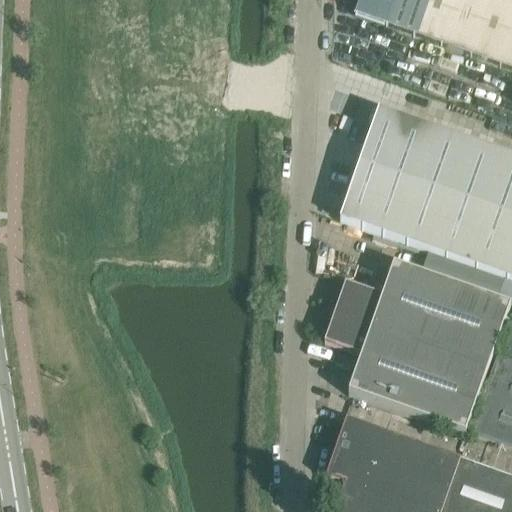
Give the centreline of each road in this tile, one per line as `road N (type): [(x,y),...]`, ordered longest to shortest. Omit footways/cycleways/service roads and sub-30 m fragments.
road 1 (unclassified): [(304,0),(292,511)]
road 2 (unknown): [(302,62),(498,131)]
